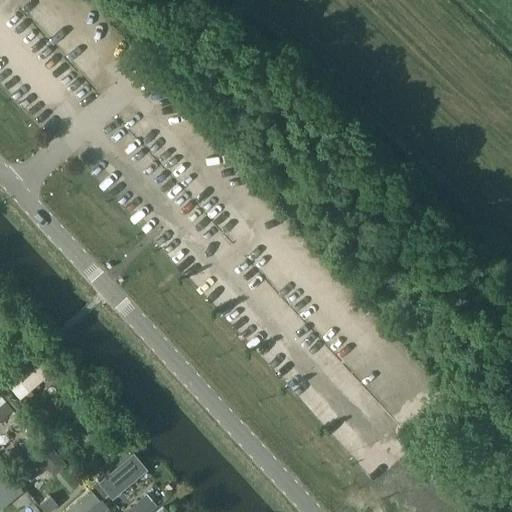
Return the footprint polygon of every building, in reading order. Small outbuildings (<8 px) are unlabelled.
[(40,363),(9,391),(20,403),(51,375),(40,363)] [(0,412),(9,405),(2,397),(0,398),(0,412)] [(55,439),(64,450),(101,418),(91,407),(55,439)] [(45,441),(19,464),(30,478),(45,465),(52,473),(64,464),(45,441)] [(132,456),(98,484),(112,501),(146,473),(132,456)] [(0,478),(0,507),(22,489),(16,482),(8,472),(0,478)] [(108,511),(111,510),(93,489),(65,511),(108,511)] [(46,511),(58,504),(51,492),(40,499),(46,511)]
